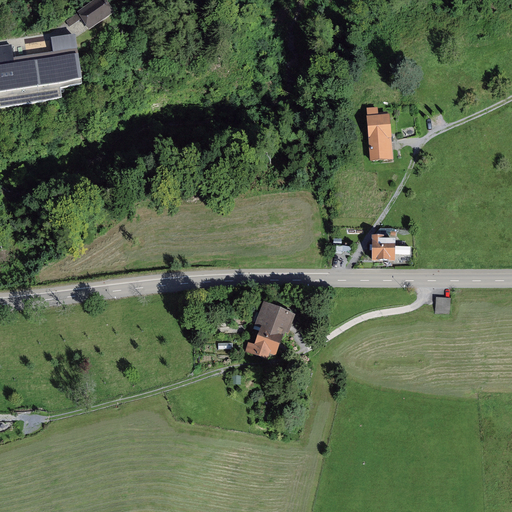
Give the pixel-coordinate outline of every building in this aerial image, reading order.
[(107,1),(80,20),(93,38),(120,19),(107,1)] [(15,52),(0,53),(0,115),(68,106),(67,95),(87,92),(79,35),(53,38),(56,60),(17,65),(15,52)] [(377,107),(366,108),(370,162),(392,160),(388,116),(377,117),(377,107)] [(384,236),(372,236),(372,261),(412,261),(412,247),(395,247),(395,238),(384,238),(384,236)] [(348,240),(337,240),(337,251),(348,252),(348,240)] [(451,300),(437,298),(435,314),(449,315),(451,300)] [(299,321),(266,306),(257,328),(266,332),(259,347),(251,344),(246,354),(271,365),(275,354),(282,358),(299,321)]
